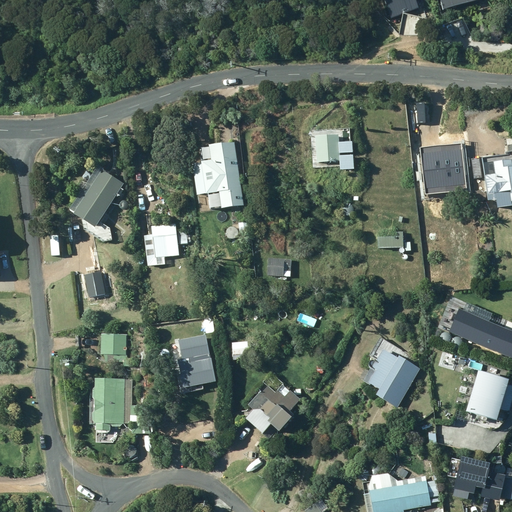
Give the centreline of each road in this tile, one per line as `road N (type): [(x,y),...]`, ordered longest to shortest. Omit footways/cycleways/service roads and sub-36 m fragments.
road 1 (tertiary): [(25,130),(259,75),(356,72),(511,83)]
road 2 (residential): [(25,130),(52,448)]
road 3 (residential): [(245,511),(197,480),(171,478),(129,492)]
